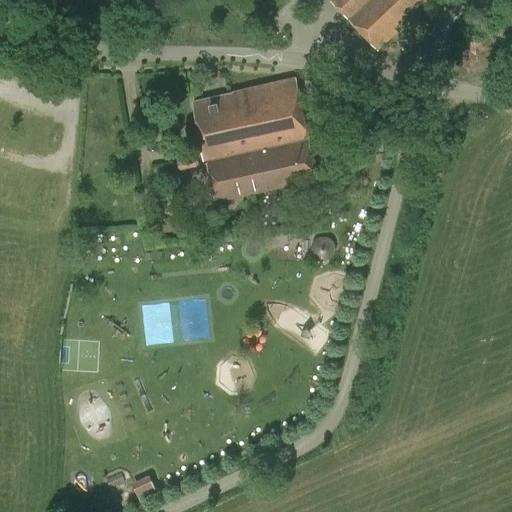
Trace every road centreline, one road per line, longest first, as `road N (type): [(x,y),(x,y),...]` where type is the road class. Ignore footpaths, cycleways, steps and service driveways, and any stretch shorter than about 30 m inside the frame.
road 1 (unclassified): [(163,511),(303,446),(327,424),(424,83)]
road 2 (unclassified): [(424,83),(297,60),(127,52),(0,33)]
